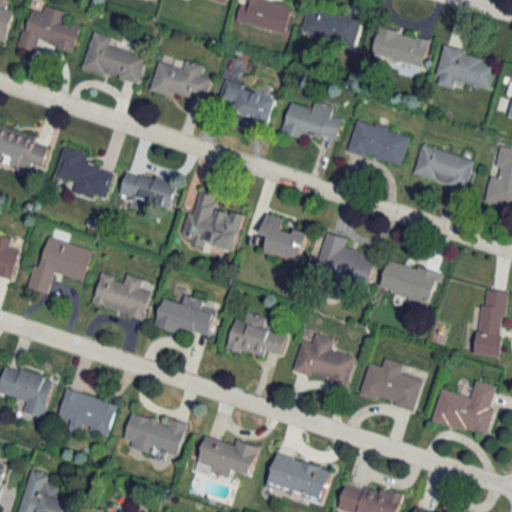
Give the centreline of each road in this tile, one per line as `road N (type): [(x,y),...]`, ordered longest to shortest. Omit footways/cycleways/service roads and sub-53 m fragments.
road 1 (residential): [(511,248),(0,79)]
road 2 (residential): [(511,489),(0,321)]
